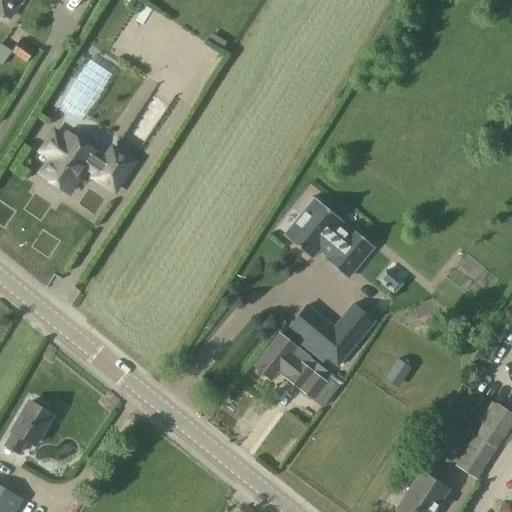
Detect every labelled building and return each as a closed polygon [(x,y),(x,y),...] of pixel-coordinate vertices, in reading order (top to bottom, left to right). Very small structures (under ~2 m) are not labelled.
[(0,0),(0,10),(11,18),(22,0),(0,0)] [(21,42),(13,52),(25,61),(33,51),(21,42)] [(0,62),(3,65),(13,52),(3,44),(0,47),(0,62)] [(63,138),(53,131),(40,151),(50,157),(40,173),(45,177),(44,178),(61,190),(62,188),(68,192),(70,188),(71,190),(79,179),(77,178),(85,166),(95,173),(92,176),(113,190),(133,161),(112,147),(104,158),(67,133),(63,138)] [(297,211),(300,213),(282,235),(312,259),(318,251),(325,256),(323,258),(348,279),(374,247),(311,194),(297,211)] [(259,306),(293,261),(273,246),(239,291),(259,306)] [(307,305),(289,326),(304,339),(326,357),(337,366),(374,322),(352,304),(333,327),(307,305)] [(226,325),(207,345),(235,371),(266,339),(245,318),(233,331),(226,325)] [(280,334),(255,365),(271,378),(276,371),(286,379),(320,407),(339,382),(329,375),(324,381),(299,362),(305,354),(296,347),(280,334)] [(407,367),(399,361),(386,380),(395,385),(407,367)] [(461,385),(446,410),(471,426),(486,401),(461,385)] [(297,436),(316,415),(298,399),(279,420),(297,436)] [(14,451),(22,437),(34,444),(52,415),(29,400),(11,430),(13,431),(4,445),(14,451)] [(475,478),(511,420),(511,413),(493,401),(480,423),(482,424),(456,466),(475,478)] [(399,511),(432,511),(448,489),(428,476),(458,429),(434,412),(403,460),(420,471),(395,509),(399,511)] [(0,511),(13,511),(22,498),(0,485),(0,511)]
